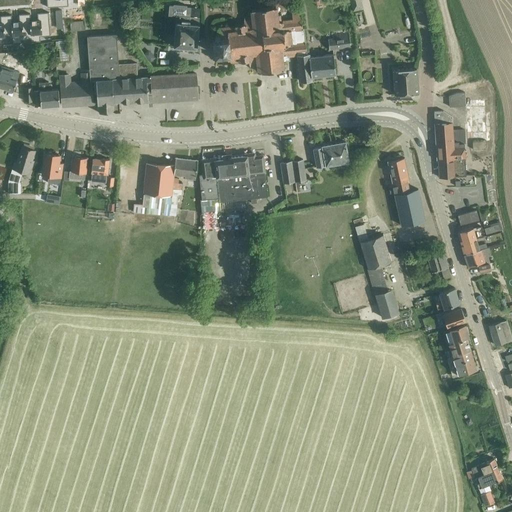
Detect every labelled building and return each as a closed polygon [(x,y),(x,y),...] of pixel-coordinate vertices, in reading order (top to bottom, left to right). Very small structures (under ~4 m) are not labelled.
[(191,7),(188,6),(187,6),(187,5),(173,4),(173,5),(169,5),(168,14),(176,15),(173,45),(185,46),(197,47),(199,23),(198,23),(199,17),(190,16),(191,7)] [(259,72),(283,69),(282,62),(285,61),(284,54),(297,52),(297,55),(307,54),(304,28),(302,28),(300,13),(292,14),(293,20),(280,21),(279,14),(277,14),(276,6),(252,9),(253,17),(244,18),(244,23),(236,24),(236,26),(218,28),(218,33),(217,33),(216,34),(215,36),(215,37),(212,37),(214,53),(220,53),(221,61),(239,59),(240,61),(249,60),(249,66),(258,64),(259,72)] [(30,20),(29,20),(30,34),(31,41),(40,41),(39,33),(50,33),(48,14),(48,12),(37,12),(38,19),(30,20)] [(12,21),(11,21),(12,35),(12,43),(21,42),(21,35),(30,34),(29,20),(30,20),(30,13),(19,14),(19,21),(12,21)] [(0,22),(0,43),(3,43),(2,36),(12,35),(11,21),(12,21),(11,14),(0,15),(1,22),(0,22)] [(60,75),(62,104),(64,104),(91,102),(98,101),(98,103),(99,112),(120,111),(119,102),(198,97),(196,73),(186,73),(151,75),(151,76),(146,76),(137,77),(136,62),(118,63),(116,33),(87,35),(89,73),(82,73),(83,82),(69,83),(69,74),(60,75)] [(346,33),(331,35),(332,38),(327,39),(329,49),(348,47),(346,33)] [(66,39),(58,40),(60,60),(68,60),(66,39)] [(374,71),(373,66),(367,67),(365,57),(372,56),(371,48),(361,50),(365,73),(374,71)] [(307,54),(297,55),(300,81),(313,80),(312,76),(335,74),(333,53),(309,55),(309,53),(307,54)] [(0,66),(0,87),(13,91),(17,79),(11,78),(13,70),(0,66)] [(393,69),(394,84),(395,94),(418,92),(417,67),(393,69)] [(34,96),(35,106),(41,105),(41,106),(59,104),(58,94),(58,88),(52,89),(51,84),(49,84),(49,82),(39,82),(40,90),(33,90),(34,96)] [(468,82),(467,92),(477,92),(477,83),(468,82)] [(32,86),(24,86),(24,100),(33,101),(32,86)] [(464,93),(448,94),(449,106),(465,105),(464,93)] [(438,159),(439,177),(466,175),(464,142),(465,142),(464,129),(453,129),(452,115),(443,110),(434,110),(437,159),(438,159)] [(486,140),(472,140),(473,149),(487,148),(486,140)] [(315,157),(317,166),(349,161),(347,151),(345,141),(322,145),(322,146),(313,147),(315,157)] [(30,173),(31,169),(34,159),(32,159),(35,149),(30,147),(31,145),(24,143),(23,145),(22,145),(17,161),(14,160),(8,180),(8,193),(21,193),(21,181),(19,181),(22,170),(30,173)] [(202,159),(203,169),(203,174),(198,175),(201,199),(199,200),(201,214),(209,213),(208,204),(213,203),(212,199),(218,198),(218,202),(236,200),(237,205),(242,204),(241,199),(268,197),(263,155),(255,155),(255,152),(245,153),(245,155),(231,157),(231,154),(222,155),(223,159),(216,160),(216,158),(202,159)] [(45,153),(44,163),(42,174),(49,175),(48,182),(59,183),(61,173),(62,163),(58,162),(59,155),(45,153)] [(73,156),(72,166),(71,177),(84,179),(86,167),(87,157),(73,156)] [(175,157),(175,164),(174,174),(184,175),(184,178),(195,179),(197,159),(175,157)] [(390,193),(394,192),(401,224),(425,219),(418,188),(409,190),(407,182),(409,181),(408,179),(409,179),(405,157),(387,161),(390,170),(393,185),(389,186),(390,193)] [(108,174),(109,159),(101,158),(101,159),(92,158),(91,173),(92,173),(91,180),(105,181),(106,174),(108,174)] [(281,162),(282,172),(284,183),(306,179),(304,168),(303,158),(281,162)] [(175,164),(146,162),(142,193),(172,195),(173,189),(182,190),(182,183),(173,182),(174,174),(175,164)] [(172,195),(142,193),(141,203),(133,203),(133,212),(175,215),(178,194),(181,195),(182,190),(173,189),(172,195)] [(46,201),(58,203),(59,195),(47,193),(46,201)] [(479,218),(476,209),(458,214),(460,224),(479,218)] [(458,231),(461,243),(476,238),(473,226),(458,231)] [(383,234),(359,241),(382,317),(394,313),(388,291),(380,265),(391,262),(383,234)] [(476,238),(461,243),(464,253),(479,248),(480,248),(486,247),(485,243),(478,245),(476,238)] [(441,267),(444,277),(451,275),(443,248),(426,252),(432,270),(441,267)] [(464,253),(468,266),(488,259),(484,248),(481,249),(480,248),(479,248),(464,253)] [(490,268),(488,262),(478,266),(480,271),(490,268)] [(455,287),(445,290),(439,292),(444,307),(460,302),(455,287)] [(461,308),(452,311),(443,314),(447,327),(456,324),(465,321),(461,308)] [(489,325),(495,344),(511,338),(511,336),(506,319),(489,325)] [(448,344),(452,356),(471,350),(467,337),(469,337),(465,324),(448,329),(453,343),(448,344)] [(476,369),(471,350),(452,356),(448,358),(454,376),(476,369)] [(465,390),(459,392),(458,392),(460,399),(467,397),(465,390)] [(471,467),(475,478),(498,469),(498,468),(494,458),(471,467)] [(498,469),(475,478),(479,488),(502,478),(498,469)] [(480,494),(485,505),(494,501),(490,490),(480,494)]
